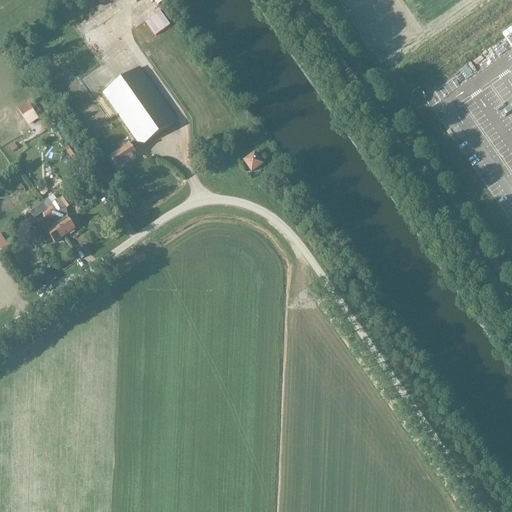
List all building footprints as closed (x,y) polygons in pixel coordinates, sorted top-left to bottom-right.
[(71,22),(78,18),(72,9),(66,14),(71,22)] [(160,10),(135,28),(147,44),(172,26),(160,10)] [(68,80),(94,65),(68,21),(42,37),(68,80)] [(140,148),(178,121),(140,68),(103,94),(136,141),(130,145),(130,143),(110,158),(118,170),(138,156),(134,151),(140,147),(140,148)] [(27,103),(18,109),(28,125),(38,118),(27,103)] [(54,143),(62,153),(66,150),(58,140),(54,143)] [(262,160),(260,161),(256,154),(244,161),(252,172),(263,165),(262,163),(264,162),(262,160)] [(38,195),(46,191),(43,186),(36,190),(38,195)] [(79,190),(73,194),(79,203),(85,199),(79,190)] [(54,196),(43,203),(43,204),(66,237),(76,230),(68,218),(67,209),(61,200),(57,201),(54,196)] [(68,196),(61,200),(67,209),(74,205),(68,196)] [(66,237),(43,204),(30,213),(34,219),(43,213),(53,229),(37,239),(42,246),(52,239),(55,244),(66,237)]
